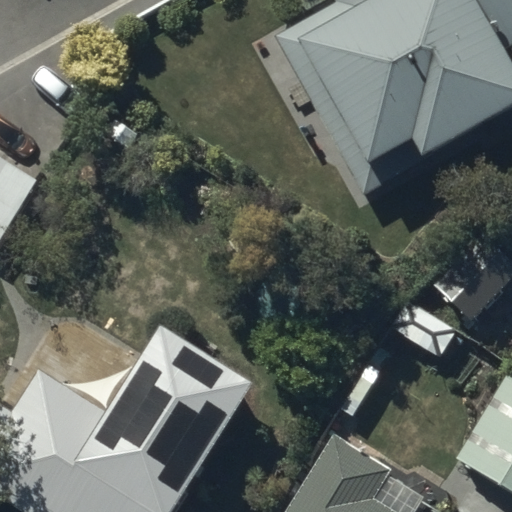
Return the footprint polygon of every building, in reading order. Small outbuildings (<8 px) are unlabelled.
[(511,0),(339,0),(340,1),(274,38),(365,198),(511,115),(511,0)] [(0,155),(0,246),(41,181),(0,155)] [(178,511),(254,385),(162,328),(111,412),(40,370),(14,414),(0,405),(0,500),(19,511),(178,511)] [(511,377),(510,377),(459,462),(511,493),(511,377)] [(394,472),(333,435),(285,511),(419,511),(428,498),(392,475),(394,472)]
